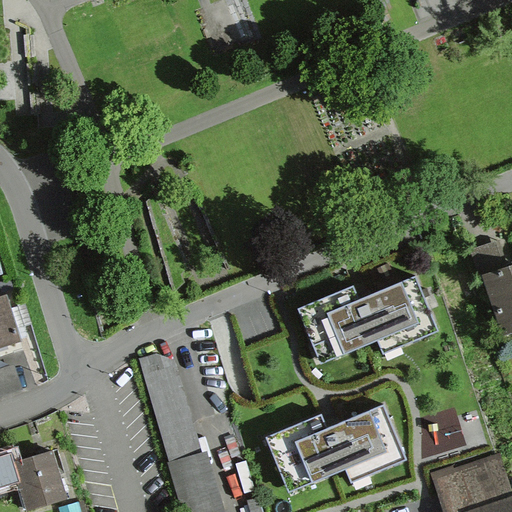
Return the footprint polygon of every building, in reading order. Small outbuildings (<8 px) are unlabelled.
[(497,244),(471,253),(479,279),(484,278),(504,338),(511,335),(511,265),(505,268),(497,244)] [(415,342),(451,323),(421,265),(367,293),(358,276),(290,311),(312,352),(331,342),(341,361),(407,326),(415,342)] [(5,298),(0,299),(0,348),(19,342),(5,298)] [(383,471),(419,452),(388,394),(335,422),(325,405),(258,440),(280,481),(299,471),(309,490),(375,455),(383,471)] [(155,419),(183,511),(202,511),(201,510),(218,504),(190,409),(155,419)] [(46,511),(68,505),(52,453),(10,467),(7,458),(0,460),(0,488),(18,483),(27,511),(46,511)] [(446,511),(511,511),(511,495),(498,455),(435,476),(446,511)]
